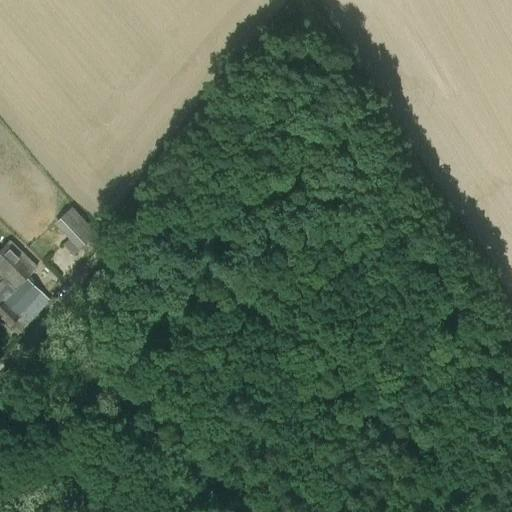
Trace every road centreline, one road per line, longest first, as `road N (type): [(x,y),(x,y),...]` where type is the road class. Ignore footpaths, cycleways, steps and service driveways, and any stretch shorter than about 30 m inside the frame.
road 1 (track): [(0,376),(309,0)]
road 2 (track): [(511,319),(296,15)]
